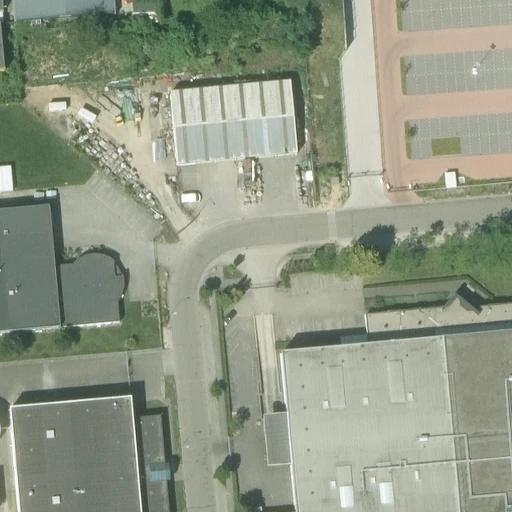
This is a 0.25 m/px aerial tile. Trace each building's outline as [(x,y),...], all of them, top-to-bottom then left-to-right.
[(11,0),(12,22),(113,15),(112,0),(11,0)] [(158,6),(133,6),(133,18),(158,18),(158,6)] [(176,167),(296,156),(289,84),(169,95),(176,167)] [(0,193),(12,192),(10,168),(0,168),(0,193)] [(123,280),(122,277),(113,278),(113,265),(110,261),(104,258),(98,257),(96,256),(90,257),(86,257),(81,259),(76,262),(72,266),(54,268),(48,208),(0,212),(0,334),(118,324),(117,304),(120,299),(122,292),(123,289),(123,284),(123,280)] [(289,468),(293,511),(511,511),(511,305),(479,309),(474,315),(454,298),(444,309),(364,316),(366,337),(367,348),(337,350),(279,356),(285,416),(289,468)] [(132,420),(130,401),(9,411),(17,511),(167,511),(159,418),(132,420)]
